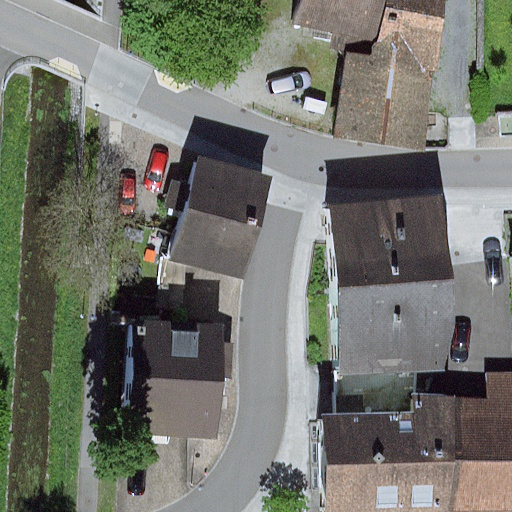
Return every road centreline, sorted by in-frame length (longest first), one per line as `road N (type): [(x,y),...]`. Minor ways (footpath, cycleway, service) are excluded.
road 1 (residential): [(217,506),(253,448),(267,303),(304,156)]
road 2 (residential): [(0,19),(304,156)]
road 3 (residential): [(304,156),(389,172),(511,173)]
